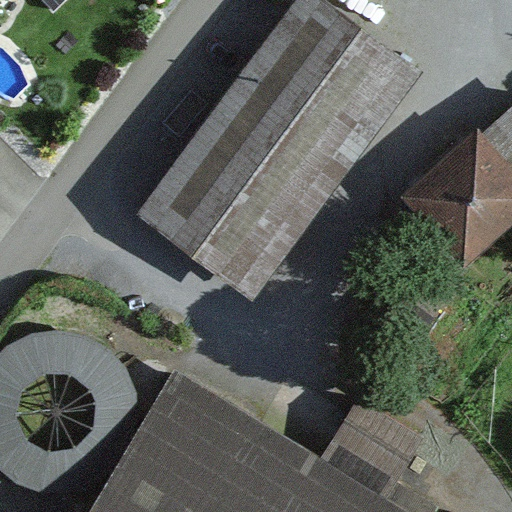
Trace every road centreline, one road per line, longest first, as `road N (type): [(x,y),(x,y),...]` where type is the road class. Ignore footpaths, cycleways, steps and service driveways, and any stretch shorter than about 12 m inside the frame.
road 1 (unknown): [(55,214),(268,363),(343,260)]
road 2 (residential): [(0,285),(207,0)]
